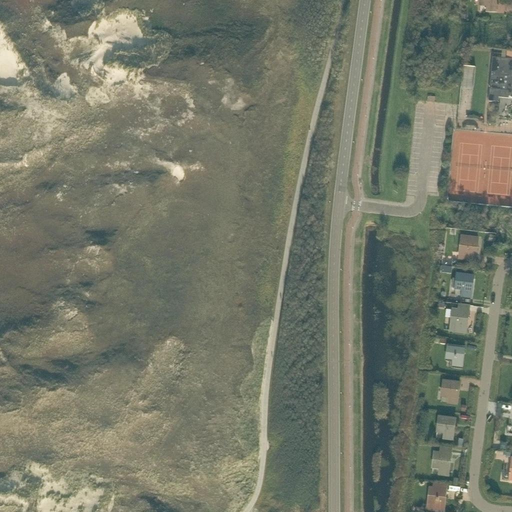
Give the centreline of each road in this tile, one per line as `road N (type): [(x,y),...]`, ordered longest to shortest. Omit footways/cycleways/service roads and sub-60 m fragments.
road 1 (tertiary): [(334,511),(334,252),(365,0)]
road 2 (residential): [(511,263),(495,292),(473,470),(473,494),(493,511)]
